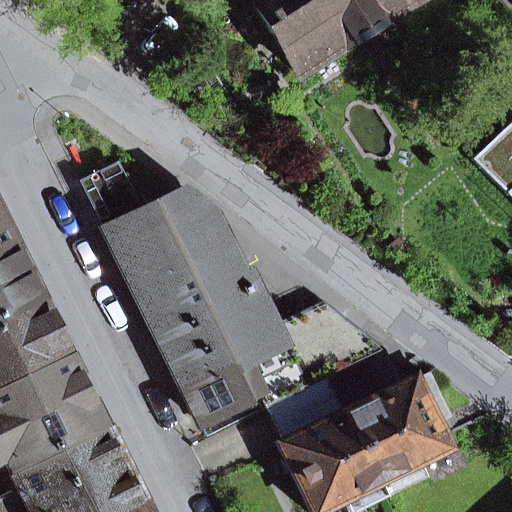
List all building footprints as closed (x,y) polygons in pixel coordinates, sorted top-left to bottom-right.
[(247,0),(295,74),(409,0),(247,0)] [(224,119),(274,87),(236,28),(186,60),(224,119)] [(511,120),(470,160),(511,201),(511,120)] [(199,424),(260,394),(295,377),(272,331),(247,279),(241,281),(209,215),(195,205),(181,193),(138,215),(114,167),(81,183),(162,349),(199,424)] [(0,230),(0,251),(9,248),(0,230)] [(0,318),(35,301),(9,248),(0,251),(0,318)] [(0,381),(60,352),(35,301),(0,318),(0,381)] [(324,306),(272,331),(295,377),(260,394),(267,408),(272,406),(326,379),(382,351),(324,306)] [(341,411),(397,383),(382,351),(326,379),(341,411)] [(0,457),(1,457),(8,471),(98,428),(60,352),(0,381),(0,457)] [(397,383),(341,411),(384,498),(424,478),(417,464),(447,450),(411,377),(397,383)] [(267,411),(282,440),(341,411),(326,379),(272,406),(273,408),(267,411)] [(354,511),(384,498),(341,411),(282,440),(275,443),(309,511),(320,511),(341,502),(345,511),(354,511)] [(0,496),(0,511),(110,511),(134,501),(98,428),(8,471),(27,511),(19,511),(10,492),(0,496)] [(139,511),(134,501),(110,511),(139,511)]
